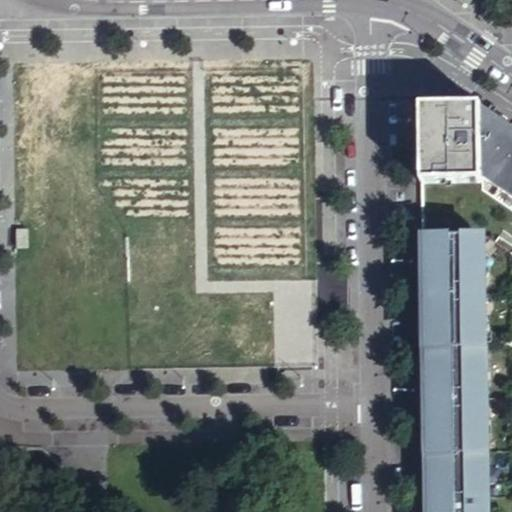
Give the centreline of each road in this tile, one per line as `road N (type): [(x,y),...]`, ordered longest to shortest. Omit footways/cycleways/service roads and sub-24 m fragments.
road 1 (residential): [(369,0),(376,404)]
road 2 (residential): [(0,402),(24,409),(376,404)]
road 3 (tertiary): [(396,0),(511,76)]
